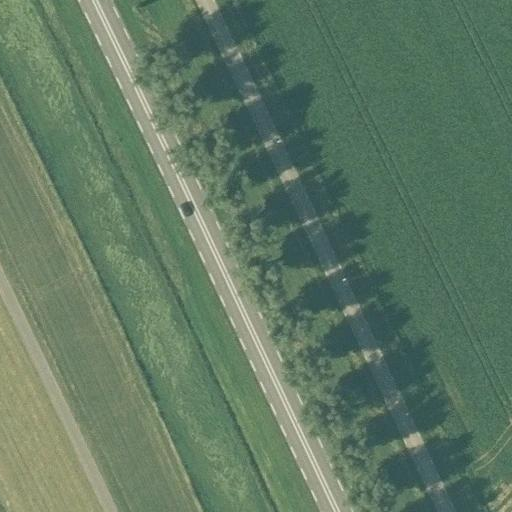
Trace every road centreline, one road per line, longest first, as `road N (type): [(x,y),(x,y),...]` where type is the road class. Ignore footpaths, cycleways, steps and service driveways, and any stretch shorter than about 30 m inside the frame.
road 1 (unclassified): [(453,511),(208,0)]
road 2 (secondary): [(338,511),(95,0)]
